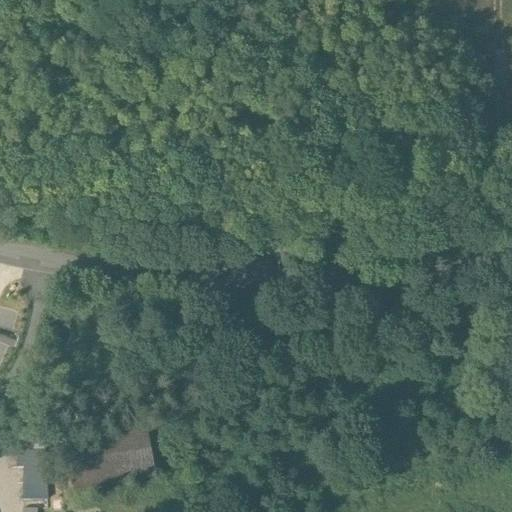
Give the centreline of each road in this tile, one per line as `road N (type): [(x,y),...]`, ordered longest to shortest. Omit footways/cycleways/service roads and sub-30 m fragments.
road 1 (tertiary): [(0,250),(149,274),(366,281),(511,244)]
road 2 (track): [(496,44),(500,147),(476,188),(417,221),(263,260),(252,281)]
